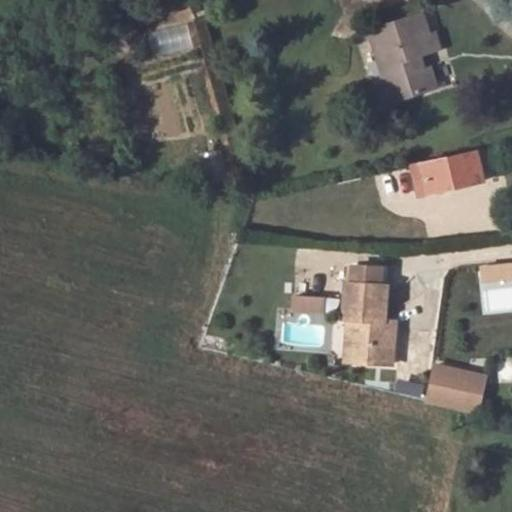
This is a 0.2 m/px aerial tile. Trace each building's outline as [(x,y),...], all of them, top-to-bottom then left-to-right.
[(435,13),(380,33),(403,97),(443,82),(435,53),(455,48),(450,30),(441,33),(435,13)] [(491,177),(484,144),(416,158),(419,169),(423,191),(491,177)] [(379,195),(372,167),(341,173),(348,198),(379,195)] [(423,191),(419,169),(394,174),(398,196),(423,191)] [(342,319),(348,320),(356,320),(353,362),(390,365),(394,329),(382,328),(383,322),(386,287),(379,287),(381,269),(353,266),(351,284),(345,284),(342,319)] [(318,316),(319,296),(288,293),(286,313),(318,316)] [(344,361),(353,362),(356,320),(348,320),(344,361)] [(485,372),(423,358),(413,399),(470,412),(485,372)]
